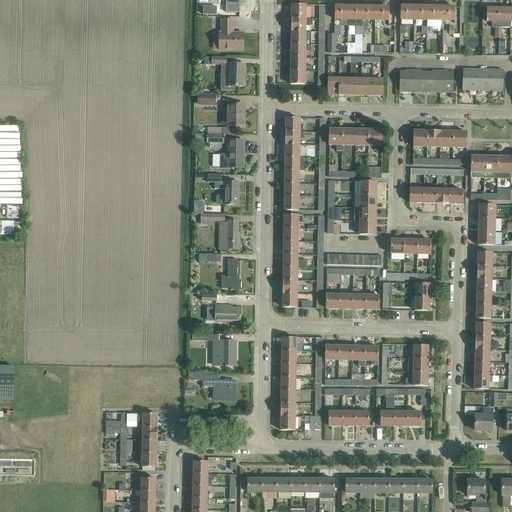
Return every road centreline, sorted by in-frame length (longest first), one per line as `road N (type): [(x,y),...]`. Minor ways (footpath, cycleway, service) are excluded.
road 1 (residential): [(455,332),(459,232),(451,223),(397,218),(397,112)]
road 2 (residential): [(262,327),(266,108)]
road 3 (residential): [(455,332),(262,327)]
road 4 (residential): [(260,448),(453,448)]
road 5 (residential): [(391,111),(398,60),(509,62)]
road 6 (residential): [(391,111),(266,108)]
